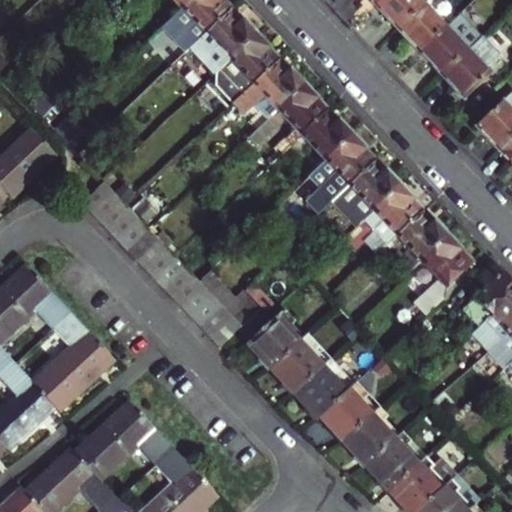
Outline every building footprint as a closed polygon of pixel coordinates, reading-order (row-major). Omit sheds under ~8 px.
[(174,0),(183,8),(191,0),(174,0)] [(232,9),(223,0),(191,0),(183,8),(206,33),(232,9)] [(368,12),(380,0),(363,0),(359,4),(368,12)] [(380,0),(368,12),(377,22),(384,16),(397,30),(424,4),(420,0),(380,0)] [(446,27),(424,4),(397,30),(410,44),(404,50),(412,59),(446,27)] [(256,34),(232,9),(206,33),(230,58),(256,34)] [(476,42),(455,19),(446,27),(412,59),(421,68),(427,62),(441,77),(476,42)] [(281,60),(256,34),(230,58),(213,75),(215,90),(231,107),(240,99),(281,60)] [(498,53),(483,37),(476,42),(441,77),(454,91),(448,96),(456,105),(462,100),(463,101),(492,74),(484,67),(498,53)] [(267,120),(279,109),(304,85),(281,60),(240,99),(250,110),(254,106),(267,120)] [(201,86),(209,78),(200,68),(192,76),(201,86)] [(329,110),(304,85),(279,109),(284,115),(293,124),(303,135),(329,110)] [(498,150),(511,137),(511,91),(475,126),(477,128),(470,134),(479,144),(486,137),(498,150)] [(279,109),(267,120),(249,137),(257,146),(276,128),(273,125),(284,115),(279,109)] [(353,136),(329,110),(303,135),(327,160),(353,136)] [(303,135),(293,124),(282,135),(292,145),(303,135)] [(0,189),(7,196),(9,199),(56,155),(31,129),(0,157),(0,189)] [(327,160),(342,176),(351,186),(377,161),(353,136),(327,160)] [(511,178),(511,137),(498,150),(511,164),(505,171),(511,178)] [(301,155),(292,145),(266,169),(275,179),(301,155)] [(375,210),(400,186),(377,161),(351,186),(338,198),(325,210),(333,218),(348,203),(364,220),(375,210)] [(316,171),(279,207),(289,218),(327,182),(316,171)] [(351,186),(342,176),(330,189),(338,198),(351,186)] [(115,177),(107,185),(114,193),(123,202),(123,203),(132,194),(115,177)] [(91,214),(114,193),(107,185),(104,183),(82,203),(91,214)] [(399,235),(424,211),(400,186),(375,210),(399,235)] [(123,202),(114,193),(91,214),(100,223),(123,202)] [(110,233),(132,212),(126,206),(123,203),(123,202),(100,223),(110,233)] [(447,236),(424,211),(399,235),(423,260),(447,236)] [(141,222),(132,212),(110,233),(119,242),(141,222)] [(150,231),(141,222),(119,242),(128,251),(150,231)] [(159,240),(150,231),(128,251),(137,261),(159,240)] [(472,261),(447,236),(423,260),(440,278),(414,302),(427,316),(447,297),(447,285),(472,261)] [(146,270),(168,249),(159,240),(137,261),(146,270)] [(155,279),(177,259),(174,256),(168,249),(146,270),(155,279)] [(186,268),(177,259),(155,279),(164,289),(186,268)] [(511,296),(511,282),(493,263),(476,279),(478,281),(475,284),(475,291),(479,295),(466,308),(466,314),(479,327),(511,296)] [(25,267),(0,289),(0,343),(35,312),(51,329),(69,314),(25,267)] [(174,299),(195,279),(186,268),(164,289),(174,299)] [(323,270),(314,279),(333,299),(342,290),(323,270)] [(183,308),(204,288),(199,282),(195,279),(174,299),(183,308)] [(192,317),(213,297),(204,288),(183,308),(192,317)] [(342,290),(333,299),(339,306),(347,314),(358,304),(343,289),(342,290)] [(231,316),(241,326),(258,309),(241,290),(223,307),(231,316)] [(511,296),(479,327),(471,334),(488,352),(511,329),(511,296)] [(192,317),(201,327),(222,307),(213,297),(192,317)] [(265,317),(278,304),(272,297),(258,309),(265,317)] [(271,369),(301,342),(285,325),(290,320),(292,319),(278,304),(265,317),(258,309),(241,326),(238,329),(249,341),(246,344),(271,369)] [(201,327),(210,336),(231,316),(223,307),(222,307),(201,327)] [(69,314),(51,329),(68,347),(31,383),(53,406),(55,409),(58,412),(112,361),(69,314)] [(231,316),(210,336),(215,341),(220,346),(238,329),(241,326),(231,316)] [(285,325),(301,342),(305,337),(290,320),(285,325)] [(504,368),(509,364),(511,360),(511,329),(488,352),(504,368)] [(409,333),(387,353),(400,366),(421,345),(409,333)] [(301,342),(271,369),(294,394),(324,367),(309,351),(314,346),(316,344),(307,335),(305,337),(301,342)] [(329,362),(314,346),(309,351),(324,367),(329,362)] [(0,369),(10,360),(0,349),(0,369)] [(0,379),(15,396),(0,409),(0,441),(4,446),(6,448),(9,451),(41,423),(38,419),(53,406),(31,383),(10,360),(0,369),(0,379)] [(324,367),(294,394),(317,419),(320,416),(347,391),(333,376),(338,372),(340,370),(331,361),(329,362),(324,367)] [(352,387),(338,372),(333,376),(347,391),(352,387)] [(347,391),(320,416),(343,442),(374,414),(359,398),(364,393),(366,391),(357,382),(352,387),(347,391)] [(374,414),(378,409),(364,393),(359,398),(374,414)] [(75,453),(100,481),(138,446),(156,465),(173,449),(129,402),(75,453)] [(38,419),(41,423),(55,409),(53,406),(38,419)] [(378,409),(374,414),(343,442),(366,467),(397,439),(383,423),(387,419),(389,417),(381,407),(378,409)] [(401,434),(387,419),(383,423),(397,439),(401,434)] [(401,434),(397,439),(366,467),(389,492),(420,463),(405,447),(409,443),(412,441),(404,432),(401,434)] [(424,459),(409,443),(405,447),(420,463),(424,459)] [(71,449),(57,463),(59,465),(73,452),(71,449)] [(201,511),(218,497),(173,449),(156,465),(173,483),(141,511),(201,511)] [(25,493),(42,511),(55,511),(80,489),(100,511),(115,497),(100,481),(75,453),(73,452),(59,465),(57,463),(25,493)] [(424,459),(420,463),(389,492),(407,511),(417,511),(443,488),(428,473),(433,468),(435,466),(427,457),(424,459)] [(428,473),(443,488),(447,484),(433,468),(428,473)] [(447,484),(443,488),(417,511),(468,511),(469,511),(454,495),(459,491),(461,489),(452,480),(447,484)] [(6,504),(7,506),(23,491),(22,489),(6,504)] [(0,511),(42,511),(25,493),(23,491),(7,506),(6,504),(0,509),(0,511)] [(473,508),(459,491),(454,495),(469,511),(473,508)] [(100,511),(129,511),(115,497),(100,511)]
